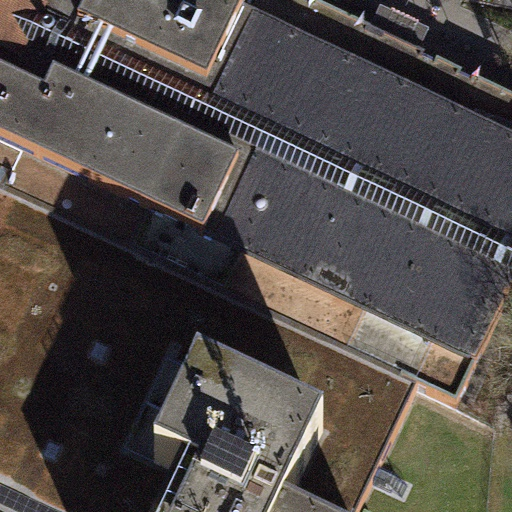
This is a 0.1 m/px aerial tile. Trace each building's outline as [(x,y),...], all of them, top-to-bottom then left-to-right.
[(0,0),(0,192),(236,306),(419,393),(422,395),(456,411),(498,323),(511,294),(511,103),(398,50),(291,0),(0,0)] [(0,192),(0,492),(13,499),(41,511),(173,511),(185,489),(155,474),(236,306),(0,192)] [(173,511),(362,511),(419,393),(236,306),(155,474),(185,489),(173,511)] [(0,492),(0,511),(6,511),(13,499),(0,492)] [(41,511),(13,499),(6,511),(41,511)]
